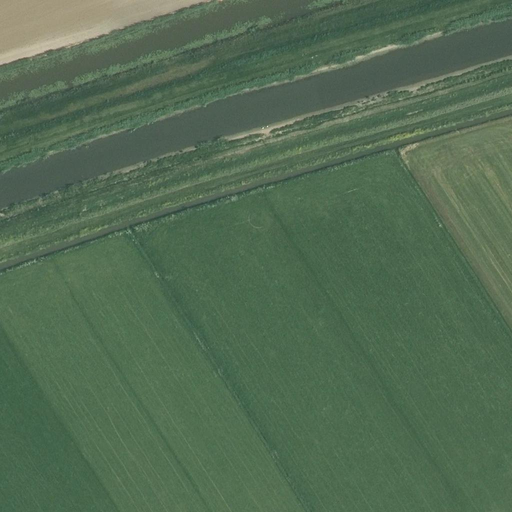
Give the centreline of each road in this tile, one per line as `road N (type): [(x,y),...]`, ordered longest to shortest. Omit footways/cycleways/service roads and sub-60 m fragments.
road 1 (track): [(0,236),(511,90)]
road 2 (track): [(0,133),(285,41),(451,0)]
